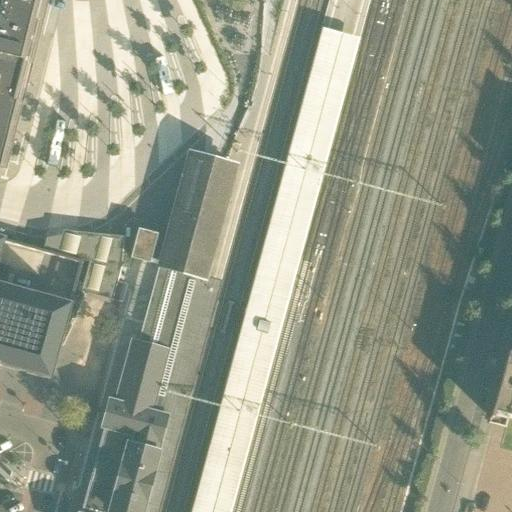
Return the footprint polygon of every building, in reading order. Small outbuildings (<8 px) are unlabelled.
[(0,0),(0,169),(3,171),(46,0),(0,0)] [(339,118),(359,37),(321,28),(304,99),(330,105),(327,115),(339,118)] [(164,259),(161,267),(205,279),(235,169),(225,166),(191,157),(164,259)] [(305,173),(292,169),(283,204),(295,207),(308,210),(317,176),(305,173)] [(139,231),(132,258),(135,259),(135,260),(149,264),(151,256),(157,236),(139,231)] [(0,371),(17,377),(48,385),(59,346),(80,268),(0,245),(0,371)] [(211,280),(221,281),(223,263),(213,262),(211,280)] [(140,511),(148,488),(167,416),(150,412),(166,354),(141,346),(148,316),(148,313),(146,309),(142,308),(134,306),(124,341),(134,343),(123,383),(120,383),(118,390),(121,391),(117,404),(111,402),(104,429),(107,430),(99,462),(98,462),(92,485),(89,497),(85,511),(140,511)] [(511,511),(511,340),(508,354),(490,419),(489,424),(464,511),(511,511)] [(231,443),(219,440),(208,479),(220,483),(231,486),(242,446),(231,443)]
